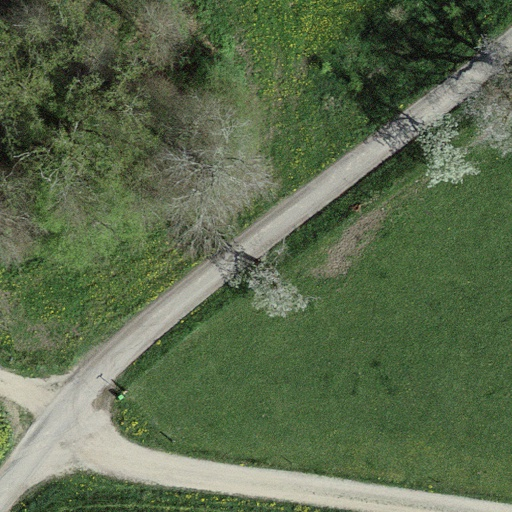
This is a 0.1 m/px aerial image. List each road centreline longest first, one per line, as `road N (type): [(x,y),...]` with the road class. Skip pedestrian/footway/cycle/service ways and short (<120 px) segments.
road 1 (unclassified): [(0,492),(104,364),(511,40)]
road 2 (track): [(0,385),(130,460),(189,476),(441,511)]
